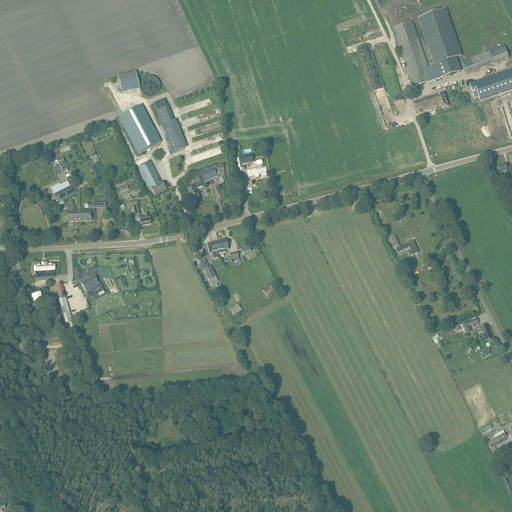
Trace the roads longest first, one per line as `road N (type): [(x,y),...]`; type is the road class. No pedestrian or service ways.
road 1 (unclassified): [(0,251),(169,239),(421,172)]
road 2 (unclassified): [(511,360),(421,172)]
road 3 (residential): [(368,0),(431,170)]
